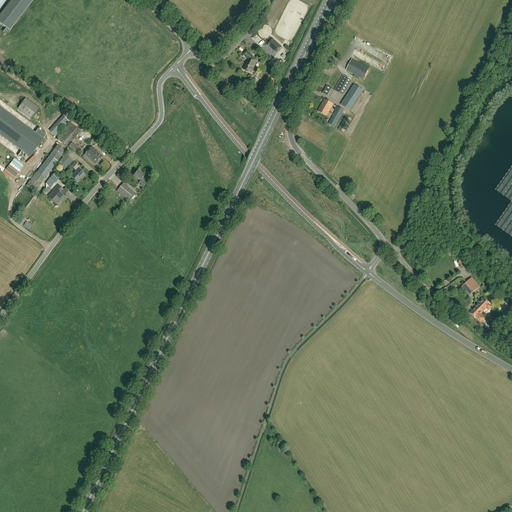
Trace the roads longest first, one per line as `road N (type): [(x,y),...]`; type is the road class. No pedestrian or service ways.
road 1 (primary): [(82,511),(331,0)]
road 2 (unclassified): [(367,272),(388,246),(297,150),(289,131),(349,0)]
road 3 (unclassified): [(0,316),(87,198),(157,124),(159,83),(175,66)]
road 4 (unclassified): [(175,66),(279,191),(367,272)]
road 5 (unclassified): [(511,368),(367,272)]
